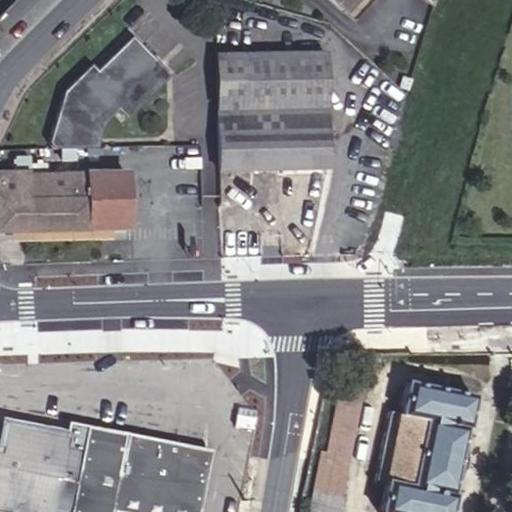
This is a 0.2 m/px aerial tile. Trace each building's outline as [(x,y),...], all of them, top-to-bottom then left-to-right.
[(171,76),(137,40),(103,75),(95,67),(71,92),(54,151),(100,151),(105,123),(121,109),(130,121),(171,76)] [(329,54),(220,54),(219,174),(333,171),(329,54)] [(0,204),(1,240),(138,230),(137,226),(134,175),(35,182),(34,172),(0,173),(0,204)] [(346,460),(360,386),(333,381),(318,454),(346,460)] [(447,496),(460,429),(463,430),(470,397),(403,383),(396,414),(385,412),(371,482),(382,485),(376,511),(446,511),(450,496),(447,496)] [(191,511),(202,455),(88,432),(74,429),(70,429),(69,436),(8,423),(7,427),(3,426),(0,442),(0,511),(191,511)] [(244,465),(250,437),(238,434),(232,463),(244,465)] [(335,511),(346,460),(318,454),(307,511),(335,511)]
